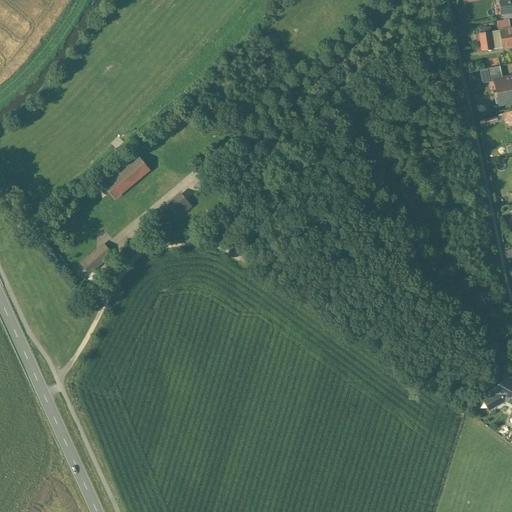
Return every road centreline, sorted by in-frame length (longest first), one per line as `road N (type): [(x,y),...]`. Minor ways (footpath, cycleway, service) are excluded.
road 1 (track): [(135,256),(207,241),(247,261),(461,79)]
road 2 (track): [(320,61),(509,357)]
road 3 (track): [(293,217),(294,269),(430,370),(457,377),(511,356)]
road 4 (secondary): [(95,511),(0,299)]
